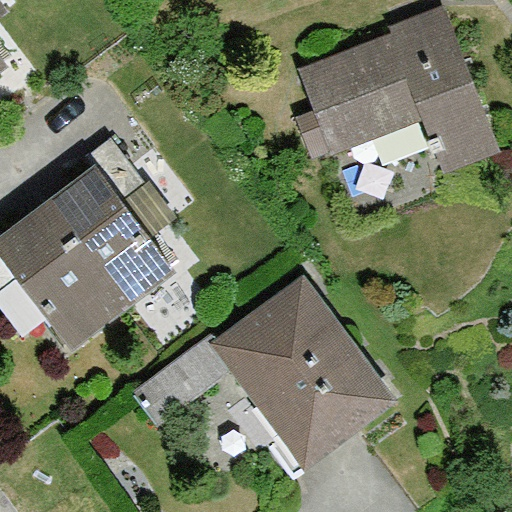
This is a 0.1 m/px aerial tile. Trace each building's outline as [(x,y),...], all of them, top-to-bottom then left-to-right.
[(448,173),(506,152),(453,7),(415,21),(399,26),(404,40),(313,73),(342,154),(430,122),(448,173)] [(0,73),(13,64),(0,46),(0,73)] [(67,194),(53,204),(129,308),(180,271),(104,167),(67,194)] [(41,212),(4,239),(81,344),(129,308),(53,204),(41,212)] [(310,275),(183,371),(204,400),(237,375),(312,473),(368,430),(407,402),(310,275)]
